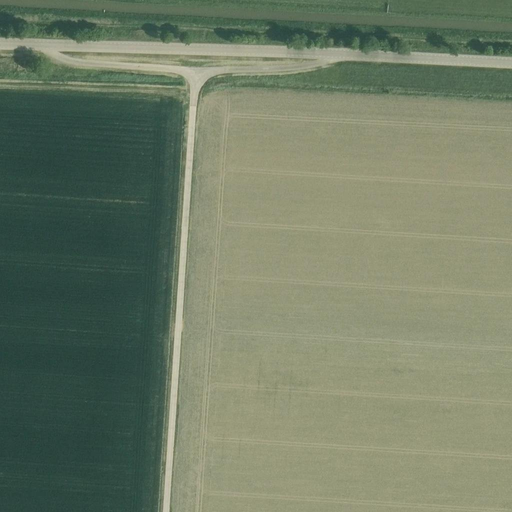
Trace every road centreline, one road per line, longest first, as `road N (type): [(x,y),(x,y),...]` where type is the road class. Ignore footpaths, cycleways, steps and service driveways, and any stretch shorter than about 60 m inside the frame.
road 1 (unclassified): [(165,511),(194,73)]
road 2 (tertiary): [(332,54),(49,46)]
road 3 (tertiary): [(511,63),(332,54)]
road 4 (unclassified): [(49,46),(60,60),(194,73)]
road 5 (unclassified): [(194,73),(273,70),(330,62),(332,54)]
